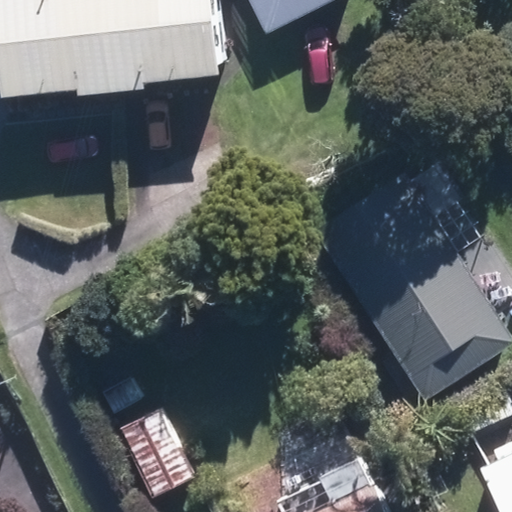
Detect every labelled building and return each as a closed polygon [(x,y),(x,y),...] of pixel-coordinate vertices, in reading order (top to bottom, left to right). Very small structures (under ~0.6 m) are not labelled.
[(231,70),(223,0),(2,0),(13,93),(231,70)] [(329,0),(251,0),(266,31),(329,0)] [(314,230),(424,398),(511,339),(511,335),(404,171),(314,230)] [(112,411),(149,393),(139,370),(101,389),(112,411)] [(467,432),(511,411),(511,406),(500,380),(454,401),(467,432)] [(154,498),(193,478),(159,409),(119,428),(154,498)] [(511,511),(511,450),(479,467),(499,511),(511,511)] [(326,502),(305,511),(383,511),(369,481),(365,484),(353,457),(313,476),(326,502)]
